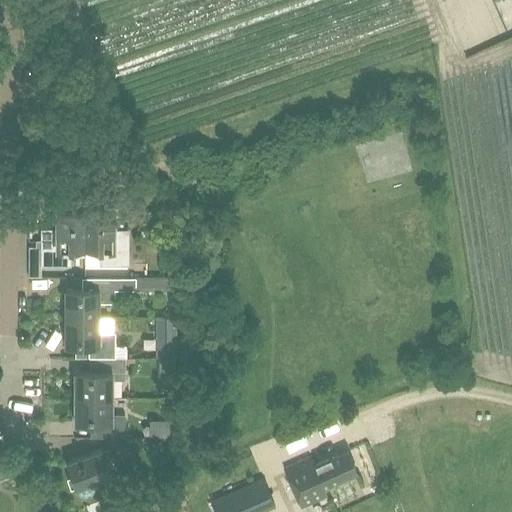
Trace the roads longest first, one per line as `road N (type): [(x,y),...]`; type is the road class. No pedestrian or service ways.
road 1 (residential): [(10,190),(8,29)]
road 2 (residential): [(15,326),(10,190)]
